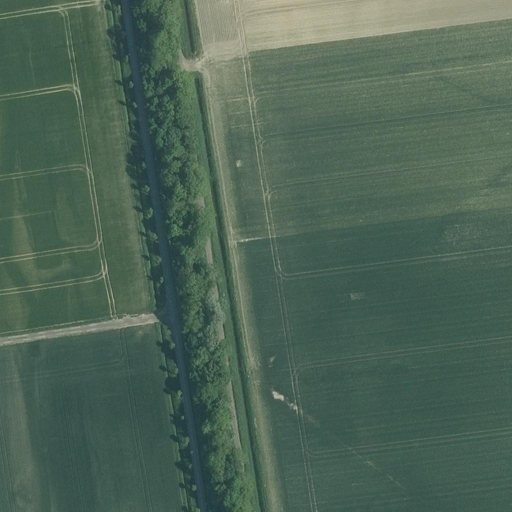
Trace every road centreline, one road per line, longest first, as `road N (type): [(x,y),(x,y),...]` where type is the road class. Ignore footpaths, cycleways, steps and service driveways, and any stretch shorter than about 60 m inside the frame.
road 1 (track): [(247,511),(166,0)]
road 2 (unclassified): [(203,511),(125,0)]
